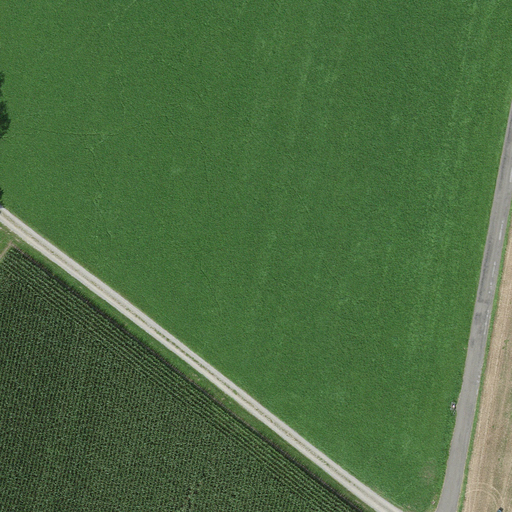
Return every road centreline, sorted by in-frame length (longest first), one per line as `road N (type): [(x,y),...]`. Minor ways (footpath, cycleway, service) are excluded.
road 1 (track): [(390,511),(0,211)]
road 2 (unclassified): [(511,158),(449,511)]
